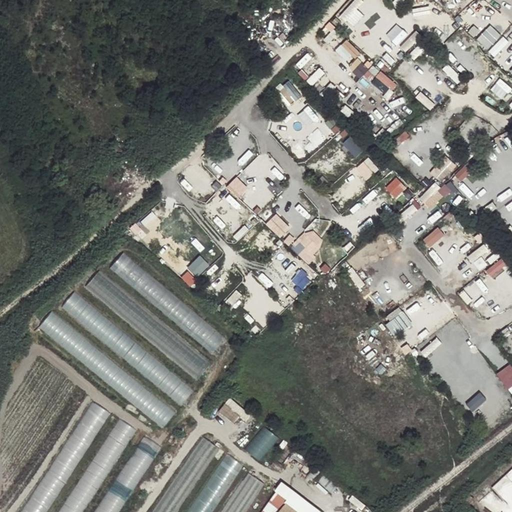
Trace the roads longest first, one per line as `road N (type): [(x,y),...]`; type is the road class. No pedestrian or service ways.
road 1 (track): [(143,511),(203,425),(324,511)]
road 2 (unclassified): [(338,0),(166,178)]
road 3 (track): [(166,178),(0,316)]
